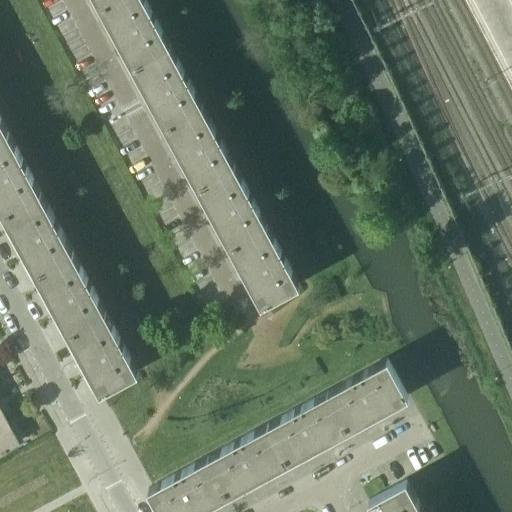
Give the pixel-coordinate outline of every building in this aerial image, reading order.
[(170,43),(146,0),(105,0),(100,3),(133,64),(170,43)] [(203,104),(170,43),(133,64),(165,124),(203,104)] [(235,162),(203,104),(165,124),(197,182),(215,173),(235,162)] [(0,135),(9,131),(0,115),(0,135)] [(41,191),(9,131),(0,135),(0,204),(4,211),(41,191)] [(235,162),(215,173),(197,182),(230,243),(247,233),(267,223),(235,162)] [(73,250),(41,191),(4,211),(35,270),(73,250)] [(267,223),(247,233),(230,243),(262,303),(300,283),(267,223)] [(106,310),(73,250),(35,270),(68,330),(106,310)] [(138,370),(106,310),(68,330),(101,390),(138,370)] [(408,394),(398,376),(391,362),(388,357),(328,389),(348,427),(408,394)] [(288,459),(348,427),(328,389),(267,422),(278,442),(288,459)] [(5,419),(0,421),(0,450),(17,442),(5,419)] [(288,459),(278,442),(267,422),(208,454),(228,492),(288,459)] [(162,511),(191,511),(214,499),(228,492),(208,454),(152,485),(148,487),(162,511)] [(424,511),(406,478),(369,498),(376,511),(424,511)]
